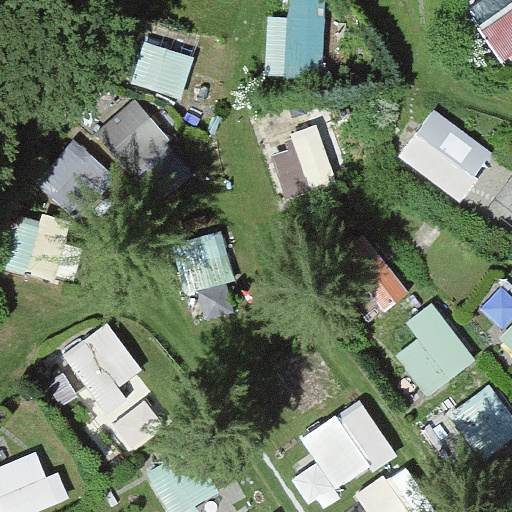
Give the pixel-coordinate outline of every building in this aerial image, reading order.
[(267,66),(329,65),(327,0),(294,0),(295,12),(266,13),(267,66)] [(511,4),(482,15),(495,49),(511,42),(511,4)] [(133,81),(183,94),(197,40),(147,27),(133,81)] [(135,92),(97,132),(141,173),(179,133),(135,92)] [(399,152),(464,195),(497,144),(432,102),(399,152)] [(40,175),(79,209),(116,167),(77,133),(40,175)] [(511,224),(511,181),(491,207),(511,224)] [(339,249),(383,306),(409,287),(366,229),(339,249)] [(441,303),(391,345),(431,392),(481,350),(441,303)] [(65,346),(132,443),(174,414),(107,317),(65,346)] [(511,341),(511,317),(500,329),(511,341)] [(275,368),(303,411),(347,383),(319,340),(275,368)] [(486,454),(511,434),(511,404),(491,377),(450,409),(486,454)] [(313,501),(393,441),(357,394),(302,435),(317,455),(293,474),(313,501)] [(0,511),(25,511),(71,494),(49,440),(0,460),(0,511)] [(170,511),(172,511),(220,493),(203,452),(154,472),(170,511)] [(373,511),(442,511),(405,458),(359,491),(373,511)]
